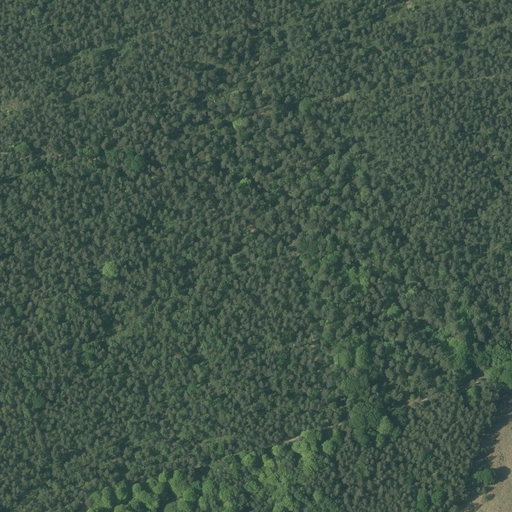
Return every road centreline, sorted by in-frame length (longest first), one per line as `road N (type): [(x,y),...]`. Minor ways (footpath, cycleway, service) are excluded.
road 1 (track): [(489,381),(344,282),(105,160),(0,152)]
road 2 (track): [(55,511),(478,382),(511,389)]
road 3 (track): [(293,254),(340,511)]
